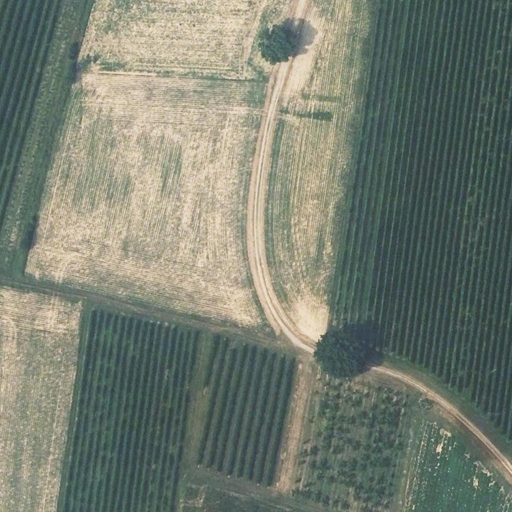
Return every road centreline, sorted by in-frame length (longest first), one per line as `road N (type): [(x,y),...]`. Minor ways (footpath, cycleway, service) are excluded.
road 1 (track): [(511,470),(457,414),(397,375),(302,346),(268,296),(257,186),(302,0)]
road 2 (track): [(0,275),(302,346)]
